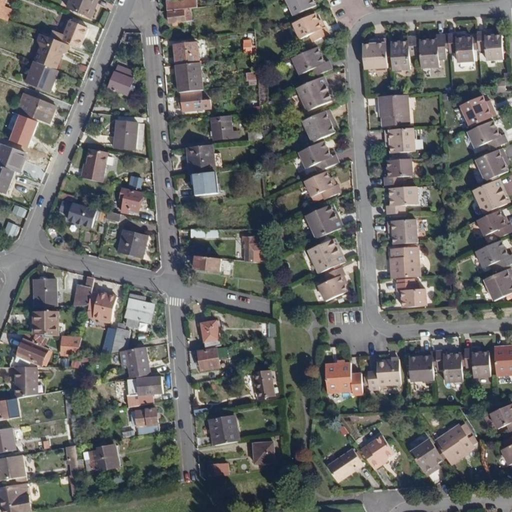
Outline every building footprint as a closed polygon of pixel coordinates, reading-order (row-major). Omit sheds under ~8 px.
[(0,0),(0,19),(6,22),(11,10),(4,7),(6,0),(0,0)] [(95,10),(93,10),(96,0),(71,0),(68,9),(92,18),(95,10)] [(167,0),(167,11),(198,8),(197,0),(167,0)] [(288,0),(295,15),(318,5),(315,0),(288,0)] [(191,9),(169,12),(170,23),(192,20),(191,9)] [(328,27),(327,28),(324,29),(321,21),(318,14),(296,24),(302,39),(312,34),(315,41),(330,35),(328,27)] [(63,41),(81,47),(88,29),(70,22),(64,37),(58,35),(56,42),(62,44),(63,41)] [(50,40),(56,42),(58,35),(59,34),(53,32),(50,40)] [(504,37),(496,37),(488,38),(488,34),(479,34),(480,51),(489,51),(490,61),(505,60),(504,37)] [(36,63),(56,70),(61,56),(66,54),(69,47),(62,44),(56,42),(50,40),(41,36),(38,43),(41,49),(36,63)] [(475,39),(467,39),(459,40),(458,36),(450,36),(451,54),(460,53),(460,63),(476,62),(475,39)] [(431,44),(431,42),(421,42),(423,70),(440,69),(439,55),(447,55),(446,37),(439,37),(439,41),(439,43),(431,44)] [(244,55),(253,55),(252,39),(243,39),(244,55)] [(402,46),(402,44),(392,44),(394,72),(412,71),(411,57),(419,56),(418,39),(410,39),(410,43),(410,46),(402,46)] [(388,40),(376,41),(376,45),(372,46),(364,46),(364,48),(366,70),(389,69),(388,40)] [(175,44),(177,65),(200,63),(198,42),(187,43),(175,44)] [(321,56),(323,56),(320,48),(295,59),(301,73),(314,68),(317,75),(333,68),(330,61),(326,63),(324,64),(321,56)] [(27,81),(52,90),(59,72),(56,70),(36,63),(35,63),(27,81)] [(177,65),(180,93),(204,90),(201,63),(200,63),(177,65)] [(118,66),(115,72),(109,88),(129,95),(135,79),(134,72),(118,66)] [(247,73),(248,81),(256,80),(255,72),(247,73)] [(326,77),(300,89),(309,111),(332,101),(328,90),(331,88),(326,77)] [(508,82),(500,82),(501,91),(509,91),(508,82)] [(328,90),(332,101),(336,99),(331,88),(328,90)] [(183,107),(184,111),(212,109),(211,100),(203,101),(202,92),(182,94),(183,102),(183,107)] [(50,124),(56,107),(24,95),(18,111),(50,124)] [(396,97),(381,98),(382,114),(384,114),(384,118),(385,127),(411,125),(409,96),(396,97)] [(488,97),(466,107),(475,127),(501,116),(496,105),(493,106),(491,103),(488,97)] [(330,110),(304,122),(314,142),(336,133),(333,126),(331,122),(335,121),(330,110)] [(212,118),(214,140),(239,137),(238,131),(233,131),(231,116),(212,118)] [(508,136),(505,137),(502,138),(499,131),(501,129),(497,120),(472,131),(479,148),(492,143),(495,149),(511,143),(508,136)] [(139,124),(117,122),(115,148),(136,150),(139,124)] [(34,138),(44,142),(50,129),(39,125),(34,138)] [(393,143),(394,147),(394,154),(418,152),(417,129),(388,131),(389,142),(393,143)] [(248,132),(249,141),(263,140),(263,131),(248,132)] [(330,150),(327,141),(301,152),(308,168),(321,162),(324,169),(340,162),(337,155),(334,157),(331,158),(328,151),(330,150)] [(188,148),(189,164),(191,175),(194,175),(195,175),(216,172),(214,157),(213,145),(188,148)] [(0,166),(15,172),(18,173),(25,154),(3,146),(0,152),(0,166)] [(511,172),(509,166),(507,162),(511,160),(506,148),(480,159),(490,181),(511,172)] [(109,152),(91,149),(88,164),(87,170),(84,170),(83,178),(103,183),(109,152)] [(390,161),(391,170),(391,177),(388,178),(386,178),(387,185),(405,184),(404,177),(415,176),(413,159),(390,161)] [(0,191),(6,194),(15,172),(0,166),(0,191)] [(195,175),(197,196),(218,194),(216,172),(195,175)] [(332,179),(329,172),(307,182),(314,196),(324,192),(327,199),(343,192),(339,185),(338,185),(335,187),(332,179)] [(142,179),(133,177),(130,189),(140,191),(142,179)] [(503,178),(477,190),(488,214),(511,204),(505,193),(509,191),(503,178)] [(391,190),(392,199),(395,199),(395,206),(392,207),(388,207),(389,214),(406,213),(406,206),(420,205),(419,188),(391,190)] [(123,189),(121,199),(125,200),(123,209),(139,212),(143,193),(123,189)] [(78,197),(60,193),(58,198),(76,202),(78,197)] [(97,212),(64,202),(61,211),(94,221),(95,219),(106,222),(107,218),(109,211),(98,208),(97,212)] [(12,213),(24,218),(28,210),(15,204),(12,213)] [(336,204),(332,206),(337,217),(340,215),(336,204)] [(309,216),(319,239),(345,227),(340,215),(337,217),(332,206),(309,216)] [(511,225),(511,226),(508,219),(504,210),(482,220),(489,235),(499,231),(502,238),(511,233),(511,225)] [(122,215),(109,211),(107,218),(120,221),(122,215)] [(394,238),(395,245),(419,243),(418,221),(389,222),(390,234),(394,234),(394,238)] [(4,233),(16,237),(20,226),(8,222),(4,233)] [(125,230),(119,253),(143,259),(149,236),(125,230)] [(192,230),(192,238),(218,238),(219,230),(192,230)] [(340,249),(338,245),(335,236),(311,247),(322,273),(348,261),(342,248),(340,249)] [(246,241),(246,262),(253,263),(253,250),(264,250),(264,237),(246,238),(246,241)] [(506,240),(481,251),(488,267),(501,262),(504,269),(511,265),(511,257),(510,258),(507,250),(510,249),(506,240)] [(393,264),(393,279),(422,276),(420,249),(393,250),(394,260),(394,264),(393,264)] [(196,264),(196,268),(221,271),(221,268),(224,268),(223,274),(232,275),(233,269),(234,262),(222,260),(222,259),(193,256),(192,263),(196,264)] [(343,268),(318,279),(327,300),(349,291),(346,284),(344,281),(348,279),(343,268)] [(511,294),(511,268),(488,279),(497,301),(511,294)] [(74,307),(89,307),(92,293),(95,279),(88,278),(86,287),(79,286),(74,307)] [(36,308),(57,307),(56,279),(35,280),(36,308)] [(400,284),(401,293),(405,292),(405,301),(406,307),(430,306),(429,290),(422,290),(418,290),(418,283),(417,283),(416,279),(400,281),(400,284)] [(87,316),(111,322),(117,297),(101,293),(100,295),(92,293),(89,307),(87,316)] [(138,321),(150,324),(154,307),(142,304),(143,299),(130,296),(126,319),(128,320),(127,326),(137,328),(138,321)] [(42,336),(56,337),(57,312),(36,313),(34,336),(42,336)] [(205,349),(221,347),(217,322),(202,324),(205,349)] [(107,340),(114,342),(117,330),(110,329),(107,340)] [(121,353),(127,351),(131,332),(117,329),(117,330),(114,342),(112,354),(121,353)] [(25,340),(38,346),(42,336),(34,336),(26,336),(25,340)] [(66,356),(78,357),(82,338),(65,337),(65,348),(67,348),(66,356)] [(38,364),(41,365),(48,350),(38,346),(25,340),(18,356),(38,364)] [(511,347),(496,348),(498,376),(511,374),(511,347)] [(132,379),(151,375),(147,348),(127,351),(121,353),(123,368),(129,367),(132,379)] [(202,372),(221,369),(217,349),(199,352),(202,372)] [(477,353),(477,349),(469,350),(470,366),(478,366),(479,377),(495,376),(493,352),(486,352),(477,353)] [(462,354),(454,354),(454,357),(446,358),(446,355),(446,351),(438,352),(438,355),(439,366),(439,369),(447,368),(448,382),(464,381),(462,354)] [(422,357),(418,357),(411,358),(413,382),(435,381),(434,366),(433,356),(433,352),(422,353),(422,357)] [(36,368),(38,364),(18,356),(15,362),(12,361),(10,365),(11,368),(15,368),(36,368)] [(403,384),(401,359),(393,360),(379,360),(379,372),(370,372),(371,389),(380,389),(380,385),(403,384)] [(364,394),(362,373),(353,374),(352,362),(327,364),(328,392),(354,391),(354,395),(364,394)] [(17,399),(45,394),(45,380),(37,380),(37,368),(36,368),(15,368),(17,399)] [(259,400),(275,397),(270,371),(254,374),(259,400)] [(136,407),(153,404),(153,395),(161,394),(160,378),(140,380),(141,396),(136,397),(136,407)] [(67,419),(74,418),(71,390),(65,391),(67,419)] [(0,420),(11,419),(8,401),(0,402),(0,420)] [(511,406),(494,414),(501,428),(510,424),(511,428),(511,406)] [(194,417),(210,414),(209,408),(194,411),(194,417)] [(139,436),(159,432),(158,411),(132,413),(134,426),(138,426),(139,436)] [(215,446),(239,442),(235,416),(211,420),(215,446)] [(461,426),(437,442),(453,466),(469,455),(468,453),(477,448),(476,446),(479,443),(475,436),(471,439),(469,436),(473,433),(467,424),(463,427),(461,426)] [(0,453),(17,451),(13,429),(0,430),(0,453)] [(385,438),(363,453),(377,473),(384,468),(382,465),(388,461),(396,456),(385,438)] [(431,440),(412,453),(428,477),(439,470),(437,466),(440,464),(445,460),(431,440)] [(255,464),(275,463),(274,443),(254,444),(255,464)] [(102,471),(118,467),(113,446),(97,449),(98,451),(86,454),(87,460),(85,460),(87,471),(101,468),(102,471)] [(72,477),(79,476),(76,447),(66,448),(68,464),(71,463),(72,477)] [(355,452),(330,469),(340,485),(366,468),(355,452)] [(0,482),(27,478),(23,455),(0,459),(0,482)] [(210,477),(229,475),(228,465),(209,466),(210,477)] [(176,476),(179,476),(179,469),(175,469),(175,468),(163,469),(164,483),(176,482),(176,476)] [(0,489),(3,511),(31,511),(28,496),(25,496),(23,485),(0,489)]
